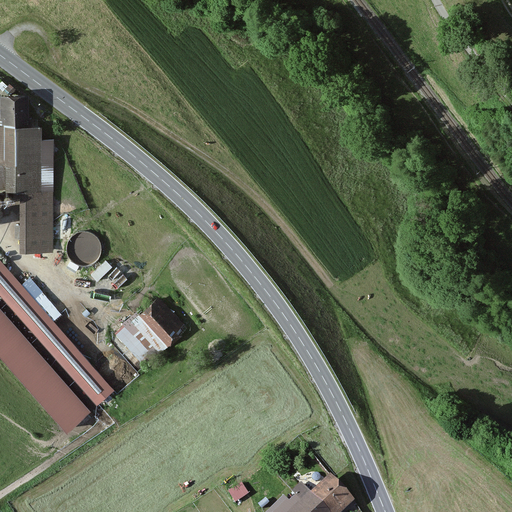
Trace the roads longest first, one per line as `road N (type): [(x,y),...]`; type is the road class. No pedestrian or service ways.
road 1 (secondary): [(0,55),(185,200),(279,307),(344,417),(384,511)]
road 2 (track): [(0,46),(24,25),(42,25),(71,73),(250,189),(329,281)]
road 3 (unclassified): [(511,99),(435,0)]
